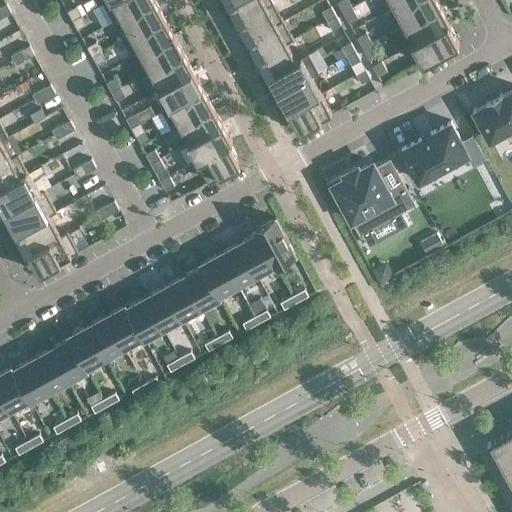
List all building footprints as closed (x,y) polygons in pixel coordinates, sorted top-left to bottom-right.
[(148,0),(105,0),(102,2),(112,20),(148,0)] [(163,15),(154,0),(148,0),(112,20),(122,38),(163,15)] [(233,0),(228,3),(238,21),(266,5),(267,6),(274,3),(272,0),(233,0)] [(337,0),(343,11),(351,6),(348,0),(337,0)] [(439,4),(437,0),(404,0),(393,6),(403,24),(439,4)] [(6,2),(0,5),(0,12),(2,16),(11,11),(6,2)] [(449,22),(439,4),(403,24),(412,41),(411,41),(412,43),(449,22)] [(67,10),(72,19),(81,14),(76,5),(67,10)] [(238,21),(248,39),(276,23),(267,6),(266,5),(238,21)] [(330,5),(322,10),(327,19),(335,14),(330,5)] [(357,17),(351,6),(343,11),(348,21),(357,17)] [(86,23),(81,14),(72,19),(77,28),(86,23)] [(340,23),(335,14),(327,19),(331,28),(340,23)] [(173,33),(163,15),(122,38),(132,56),(173,33)] [(248,39),(258,57),(286,41),(286,42),(293,38),(283,19),(276,23),(248,39)] [(450,24),(449,22),(412,43),(422,62),(459,42),(449,24),(450,24)] [(365,31),(356,36),(362,47),(371,42),(365,31)] [(182,51),(173,33),(132,56),(142,74),(149,71),(149,70),(182,51)] [(87,46),(91,54),(100,50),(95,41),(87,46)] [(258,57),(268,74),(296,59),(295,58),(286,42),(286,41),(258,57)] [(350,41),(341,46),(346,55),(355,50),(350,41)] [(377,52),(371,42),(362,47),(368,57),(377,52)] [(29,44),(20,49),(25,58),(34,53),(29,44)] [(20,49),(11,54),(16,63),(25,58),(20,49)] [(91,54),(96,63),(105,59),(100,50),(91,54)] [(360,59),(355,50),(346,55),(351,64),(360,59)] [(192,69),(182,51),(149,70),(149,71),(158,88),(192,69)] [(268,74),(277,92),(311,74),(312,75),(318,71),(308,52),(295,58),(296,59),(268,74)] [(386,70),(381,60),(372,65),(378,75),(386,70)] [(370,77),(365,68),(356,73),(361,82),(370,77)] [(202,87),(192,69),(158,88),(168,105),(202,87)] [(277,92),(287,110),(321,92),(312,75),(311,74),(277,92)] [(106,81),(111,90),(120,85),(115,77),(106,81)] [(50,83),(41,88),(46,97),(55,92),(50,83)] [(125,94),(120,85),(111,90),(116,99),(125,94)] [(511,86),(472,108),(488,138),(511,124),(511,86)] [(202,87),(168,105),(161,109),(171,128),(178,124),(178,123),(212,105),(202,87)] [(37,102),(46,97),(41,88),(32,93),(37,102)] [(332,112),(321,92),(287,110),(288,111),(290,110),(300,129),(332,112)] [(221,123),(212,105),(178,123),(178,124),(188,141),(221,123)] [(126,117),(131,126),(139,121),(135,112),(126,117)] [(70,119),(61,124),(65,133),(74,128),(70,119)] [(0,120),(0,139),(1,139),(1,140),(8,136),(0,120)] [(403,146),(401,147),(402,149),(419,179),(466,153),(470,160),(483,153),(471,131),(460,137),(452,122),(451,120),(449,121),(431,131),(421,136),(421,137),(403,146)] [(131,126),(135,135),(144,130),(139,121),(131,126)] [(231,141),(221,123),(188,141),(198,159),(231,141)] [(56,137),(65,133),(61,124),(52,129),(56,137)] [(0,139),(0,162),(11,157),(10,156),(1,140),(1,139),(0,139)] [(232,142),(231,141),(198,159),(208,179),(240,162),(230,143),(232,142)] [(145,153),(150,162),(159,157),(154,148),(145,153)] [(11,157),(0,162),(0,185),(26,172),(28,172),(17,152),(10,156),(11,157)] [(150,162),(155,171),(164,166),(159,157),(150,162)] [(91,158),(82,162),(87,171),(96,166),(91,158)] [(345,173),(328,182),(337,198),(340,196),(359,232),(361,231),(369,245),(408,223),(400,209),(413,202),(389,158),(375,166),(372,161),(359,168),(357,165),(344,172),(345,173)] [(78,176),(87,171),(82,162),(73,167),(78,176)] [(37,192),(26,172),(0,185),(0,204),(4,211),(37,192)] [(174,184),(169,175),(160,180),(165,189),(174,184)] [(4,211),(15,232),(49,213),(49,214),(56,210),(44,188),(37,192),(4,211)] [(114,199),(105,204),(110,213),(118,208),(114,199)] [(101,218),(110,213),(105,204),(96,209),(101,218)] [(60,233),(49,214),(49,213),(15,232),(27,253),(60,234),(60,233)] [(283,229),(282,229),(275,217),(256,227),(275,262),(294,251),(287,239),(288,238),(283,229)] [(275,262),(256,227),(255,228),(257,231),(238,241),(256,273),(275,262)] [(60,233),(60,234),(27,253),(29,252),(39,271),(78,250),(67,230),(60,233)] [(437,232),(421,240),(427,253),(443,244),(437,232)] [(219,251),(237,283),(256,273),(238,241),(219,251)] [(201,262),(220,296),(219,293),(237,283),(219,251),(201,262)] [(220,296),(201,262),(200,262),(202,265),(183,275),(201,307),(220,296)] [(164,285),(182,317),(201,307),(183,275),(164,285)] [(145,296),(163,327),(182,317),(164,285),(145,296)] [(296,301),(303,297),(299,290),(292,294),(296,301)] [(289,305),(296,301),(292,294),(285,298),(289,305)] [(125,303),(144,338),(163,327),(145,296),(127,306),(125,303)] [(144,338),(125,303),(106,313),(123,345),(141,335),(143,338),(144,338)] [(258,322),(265,318),(261,311),(254,315),(258,322)] [(87,324),(104,355),(123,345),(106,313),(87,324)] [(251,326),(258,322),(254,315),(247,319),(251,326)] [(68,334),(87,369),(88,368),(86,365),(104,355),(87,324),(68,334)] [(223,332),(216,335),(220,342),(227,339),(223,332)] [(87,369),(68,334),(67,335),(69,338),(51,348),(68,379),(87,369)] [(213,346),(220,342),(216,335),(209,339),(213,346)] [(32,358),(49,390),(68,379),(51,348),(32,358)] [(182,363),(189,359),(185,352),(178,356),(182,363)] [(117,356),(105,365),(112,375),(124,366),(117,356)] [(182,363),(178,356),(171,360),(175,367),(182,363)] [(11,365),(30,400),(49,390),(32,358),(13,368),(12,365),(11,365)] [(30,400),(11,365),(0,371),(0,390),(9,407),(28,397),(29,400),(30,400)] [(143,382),(147,389),(154,385),(150,378),(143,382)] [(147,389),(143,382),(136,386),(140,393),(147,389)] [(0,412),(9,407),(0,390),(0,412)] [(103,398),(106,405),(113,401),(109,394),(103,398)] [(106,405),(103,398),(96,401),(100,408),(106,405)] [(65,418),(69,425),(75,422),(72,415),(65,418)] [(69,425),(65,418),(58,422),(62,429),(69,425)] [(511,429),(486,443),(502,471),(505,469),(511,481),(511,429)] [(27,439),(31,446),(38,442),(34,435),(27,439)] [(31,446),(27,439),(20,443),(24,450),(31,446)] [(400,511),(413,511),(412,503),(399,504),(400,511)]
